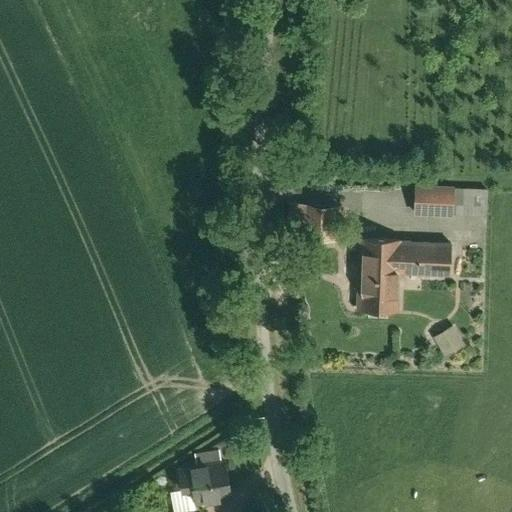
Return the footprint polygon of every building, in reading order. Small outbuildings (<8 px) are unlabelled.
[(464,173),(421,173),(421,202),(463,203),(464,175),(464,173)] [(497,176),(464,175),(463,203),(497,204),(497,176)] [(292,202),(291,236),(342,237),(343,203),(292,202)] [(414,244),(414,256),(465,257),(465,235),(414,234),(414,244)] [(414,244),(373,243),(372,303),(413,304),(414,256),(414,244)] [(457,298),(434,312),(454,346),(477,332),(457,298)] [(204,452),(186,455),(189,476),(190,481),(204,479),(212,477),(214,490),(235,486),(233,474),(242,473),(238,447),(231,448),(229,436),(202,440),(204,452)] [(207,497),(204,479),(190,481),(189,476),(179,477),(183,501),(207,497)] [(209,511),(207,497),(183,501),(184,511),(209,511)]
